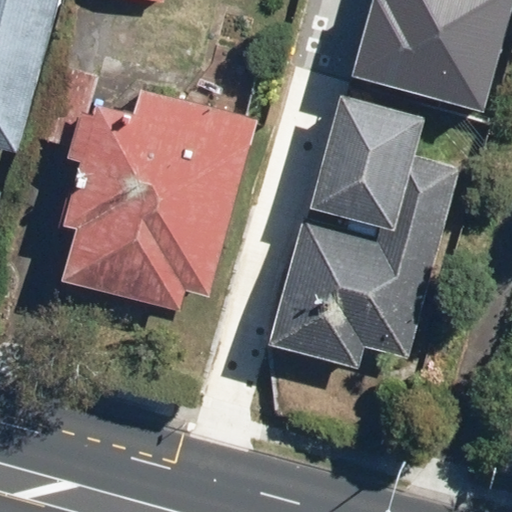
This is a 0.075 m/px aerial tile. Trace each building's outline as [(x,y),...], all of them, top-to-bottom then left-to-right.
[(0,0),(0,142),(22,148),(61,0),(0,0)] [(374,0),(308,0),(296,51),(358,66),(374,0)] [(511,0),(377,0),(362,59),(492,91),(511,11),(511,0)] [(188,285),(209,291),(259,118),(143,85),(136,110),(93,98),(101,70),(60,58),(39,132),(72,142),(69,153),(82,157),(64,220),(79,225),(65,275),(181,308),(188,285)] [(411,353),(463,164),(418,152),(428,113),(342,90),(273,341),(362,365),(368,342),(411,353)]
